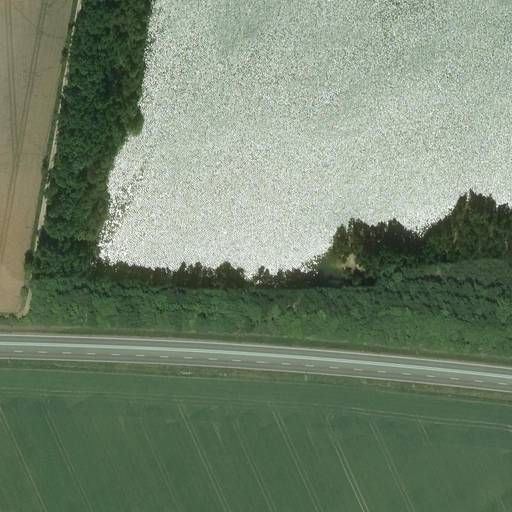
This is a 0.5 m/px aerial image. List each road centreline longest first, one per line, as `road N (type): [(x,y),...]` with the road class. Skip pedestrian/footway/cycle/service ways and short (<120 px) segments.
road 1 (trunk): [(511,375),(213,348),(0,340)]
road 2 (trunk): [(0,352),(511,386)]
road 3 (track): [(80,0),(16,316)]
